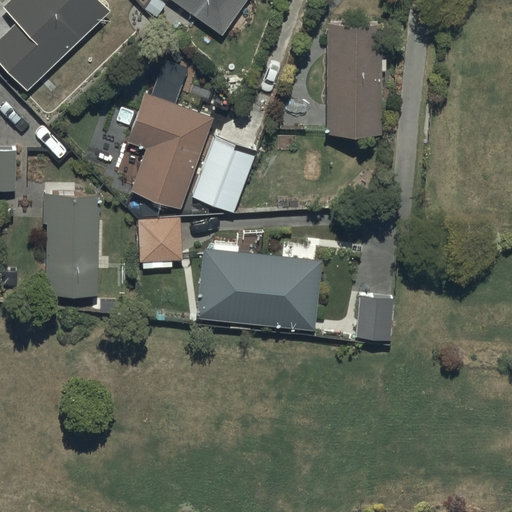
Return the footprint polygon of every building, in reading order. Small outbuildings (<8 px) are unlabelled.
[(110,4),(106,0),(3,0),(18,15),(0,32),(0,52),(28,82),(110,4)] [(181,0),(221,29),(242,0),(181,0)] [(386,53),(381,53),(381,16),(327,17),(328,125),(382,125),(382,74),(386,74),(386,53)] [(214,110),(145,84),(126,134),(146,142),(130,183),(179,202),(214,110)] [(258,147),(215,131),(193,191),(236,207),(258,147)] [(16,145),(0,145),(0,183),(15,184),(16,145)] [(98,191),(46,191),(45,287),(97,287),(98,191)] [(182,212),(139,214),(139,256),(183,255),(182,212)] [(317,255),(203,241),(197,311),(312,322),(317,255)] [(394,291),(362,288),(358,331),(390,333),(394,291)]
